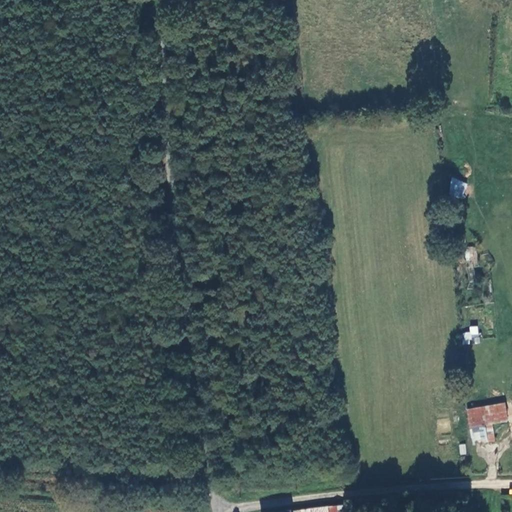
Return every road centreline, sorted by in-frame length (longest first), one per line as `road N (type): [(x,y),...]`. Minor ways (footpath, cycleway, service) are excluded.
road 1 (unclassified): [(217,511),(174,209),(164,0)]
road 2 (unclassified): [(225,511),(511,483)]
